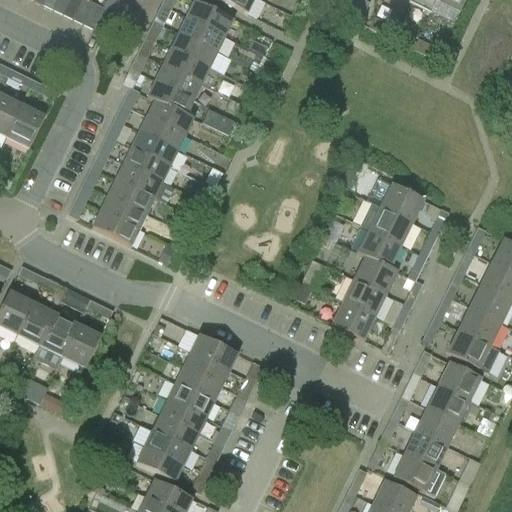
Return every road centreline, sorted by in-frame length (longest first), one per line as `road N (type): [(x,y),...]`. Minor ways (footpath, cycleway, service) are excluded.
road 1 (unclassified): [(167,300),(292,359),(306,374),(240,511)]
road 2 (residential): [(18,231),(88,69),(0,21)]
road 3 (residential): [(167,300),(125,294),(32,248),(18,231)]
